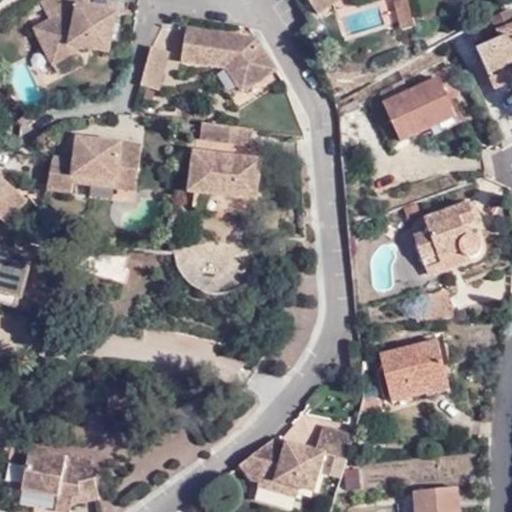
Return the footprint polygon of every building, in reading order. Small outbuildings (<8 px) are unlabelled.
[(58,0),(43,0),(53,19),(38,26),(56,62),(80,52),(81,45),(111,51),(120,12),(91,6),(68,2),(61,5),(58,0)] [(312,0),(319,11),(336,0),(312,0)] [(502,91),(511,86),(511,21),(502,26),(504,35),(482,45),(502,91)] [(273,70),(256,44),(244,52),(234,37),(183,29),(178,61),(224,68),(240,92),(273,70)] [(256,44),(253,39),(234,37),(244,52),(256,44)] [(165,52),(153,48),(150,57),(145,75),(158,79),(165,52)] [(146,56),(141,74),(145,75),(150,57),(146,56)] [(158,79),(145,75),(141,87),(155,90),(158,79)] [(459,113),(442,75),(385,98),(401,137),(459,113)] [(362,102),(358,92),(340,101),(342,113),(362,102)] [(227,126),(203,123),(201,138),(226,142),(227,126)] [(254,129),(227,126),(226,142),(252,145),(254,129)] [(54,154),(50,186),(73,189),(74,181),(94,183),(95,175),(118,177),(116,185),(138,188),(144,144),(99,138),(98,143),(79,140),(77,157),(54,154)] [(263,160),(196,153),(192,192),(258,200),(263,160)] [(95,175),(94,183),(116,185),(118,177),(95,175)] [(26,202),(0,178),(0,219),(5,225),(26,202)] [(429,276),(435,293),(452,288),(446,269),(449,268),(446,257),(465,250),(471,256),(478,257),(484,254),(488,248),(486,240),(483,237),(473,236),(470,227),(481,224),(473,202),(431,217),(436,231),(420,236),(433,274),(429,276)] [(0,287),(23,293),(32,252),(0,244),(0,287)] [(0,300),(21,305),(23,293),(0,287),(0,300)] [(452,288),(435,293),(412,301),(416,312),(461,309),(452,288)] [(394,402),(430,395),(428,389),(452,384),(442,343),(385,354),(394,402)] [(428,389),(430,395),(431,399),(454,394),(452,384),(428,389)] [(315,449),(277,438),(241,465),(252,478),(260,481),(274,485),(273,489),(297,496),(301,487),(314,490),(325,453),(346,459),(354,433),(323,423),(315,449)] [(241,465),(277,438),(273,438),(240,464),(241,465)] [(79,500),(98,496),(88,457),(27,446),(19,487),(55,495),(52,507),(67,510),(69,501),(70,493),(77,493),(79,500)] [(259,485),(273,489),(274,485),(260,481),(259,485)] [(462,511),(462,487),(421,485),(420,511),(462,511)] [(69,501),(79,500),(77,493),(70,493),(69,501)]
